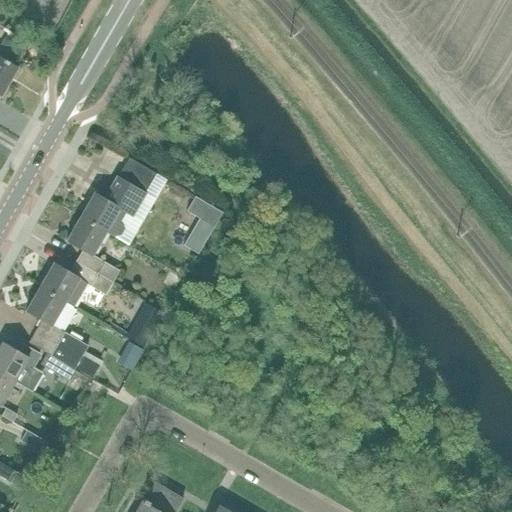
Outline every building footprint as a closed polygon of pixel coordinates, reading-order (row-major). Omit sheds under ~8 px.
[(9,61),(18,45),(4,38),(0,45),(0,97),(18,67),(9,61)] [(93,192),(79,216),(105,231),(114,236),(118,234),(123,227),(121,220),(117,218),(122,210),(131,215),(138,203),(140,204),(145,193),(156,174),(129,158),(118,177),(113,174),(100,196),(93,192)] [(195,196),(186,211),(214,228),(222,213),(195,196)] [(79,216),(66,240),(82,249),(75,261),(113,283),(119,271),(104,262),(91,254),(105,231),(79,216)] [(53,262),(39,286),(64,301),(72,306),(74,307),(88,284),(90,285),(105,295),(113,283),(75,261),(69,272),(53,262)] [(39,286),(25,310),(41,320),(34,331),(35,332),(29,343),(47,354),(74,370),(75,369),(90,377),(93,379),(103,362),(100,360),(85,352),(88,346),(59,329),(72,306),(64,301),(39,286)] [(150,340),(136,332),(132,340),(145,348),(150,340)] [(2,342),(0,345),(0,373),(13,381),(31,392),(42,374),(32,368),(40,355),(23,345),(19,352),(2,342)] [(68,381),(74,370),(46,354),(40,365),(68,381)] [(0,403),(13,381),(0,373),(0,403)] [(17,415),(6,408),(1,417),(13,423),(17,415)] [(21,441),(41,453),(47,442),(27,430),(21,441)] [(0,461),(0,477),(10,483),(16,470),(0,461)] [(141,502),(158,511),(174,511),(183,498),(154,482),(141,502)] [(158,511),(141,502),(135,511),(158,511)]
